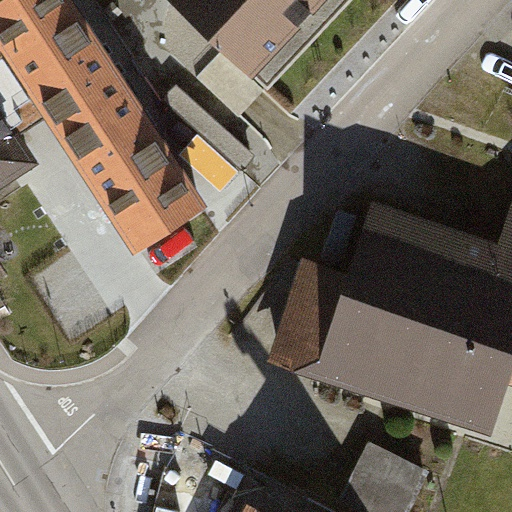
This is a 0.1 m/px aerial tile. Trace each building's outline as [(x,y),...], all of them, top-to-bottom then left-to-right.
[(357,0),(177,0),(272,89),(357,0)] [(0,124),(0,183),(27,165),(0,124)] [(511,251),(511,155),(510,155),(474,234),(511,251)] [(511,255),(360,203),(304,364),(493,432),(511,368),(511,255)] [(350,501),(385,511),(416,511),(433,460),(370,440),(350,501)]
